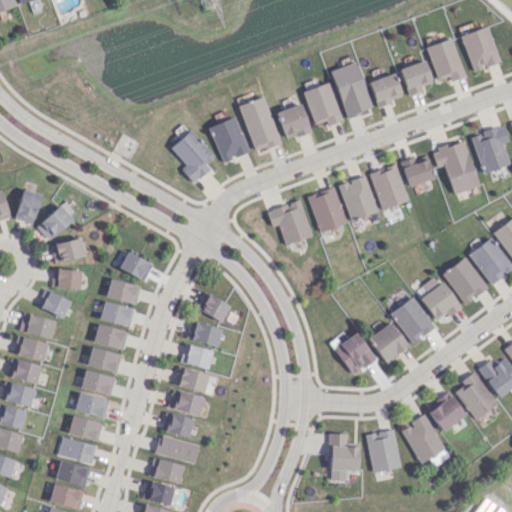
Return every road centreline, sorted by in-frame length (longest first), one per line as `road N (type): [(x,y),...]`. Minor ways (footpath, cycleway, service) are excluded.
road 1 (residential): [(269,508),(298,440),(304,399),(289,319),(267,279),(206,224),(58,140),(0,95)]
road 2 (residential): [(244,493),(275,438),(285,396),(280,356),(254,292),(227,261),(0,123)]
road 3 (residential): [(206,224),(243,187),(511,87)]
road 4 (residential): [(103,511),(166,295),(206,224)]
road 5 (residential): [(285,396),(381,398),(511,302)]
road 6 (residential): [(244,493),(229,494),(209,511),(269,508),(244,493)]
